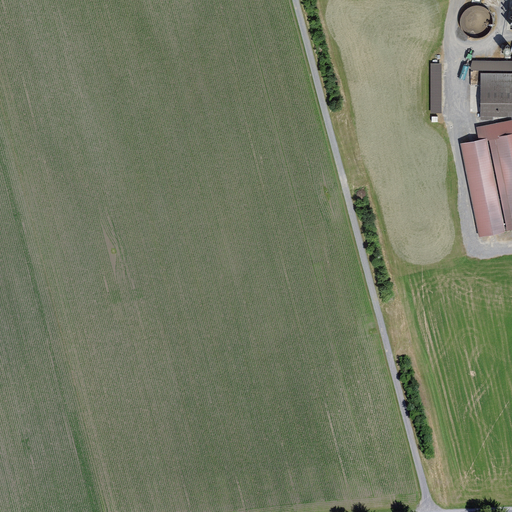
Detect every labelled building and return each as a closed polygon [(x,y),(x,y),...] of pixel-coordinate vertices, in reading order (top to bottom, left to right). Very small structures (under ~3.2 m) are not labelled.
[(469,29),(493,18),(484,0),(478,0),(459,9),(469,29)] [(511,59),(483,60),(483,117),(511,117),(511,59)] [(441,63),(430,64),(431,112),(441,112),(441,63)] [(473,66),(473,78),(482,78),(482,66),(473,66)] [(511,133),(465,142),(483,240),(511,234),(511,133)]
